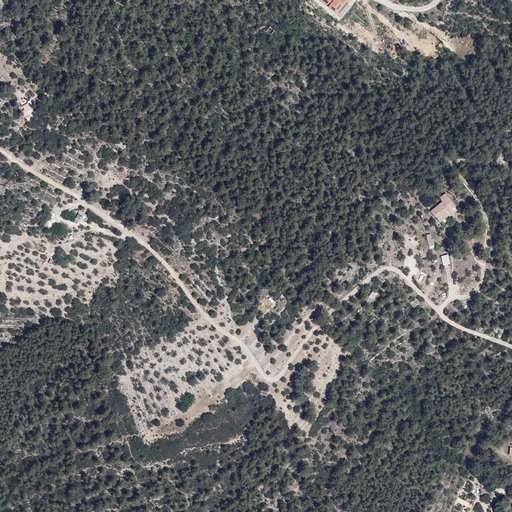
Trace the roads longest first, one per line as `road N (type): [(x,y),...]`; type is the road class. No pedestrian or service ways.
road 1 (unclassified): [(511,346),(444,318),(388,267),(337,304),(274,378),(232,336)]
road 2 (track): [(232,336),(133,233),(0,148)]
